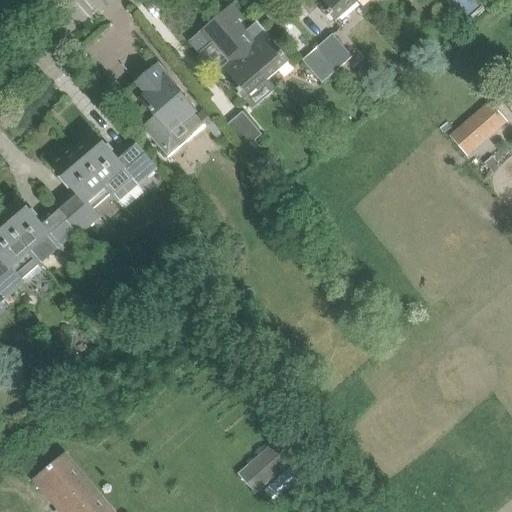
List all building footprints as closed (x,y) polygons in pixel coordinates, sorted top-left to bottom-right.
[(313,0),(334,24),(357,4),(353,0),(313,0)] [(256,24),(245,33),(238,24),(246,17),(236,5),(214,24),(265,83),(289,63),(265,35),(266,35),(256,24)] [(243,102),(265,83),(214,24),(193,42),(203,54),(213,45),(230,66),(220,74),(243,102)] [(318,48),(338,71),(353,58),(333,35),(318,48)] [(322,84),(338,71),(318,48),(303,61),(322,84)] [(158,66),(137,84),(146,95),(140,100),(155,117),(141,129),(166,158),(202,128),(192,116),(195,113),(166,79),(168,77),(158,66)] [(467,156),(505,122),(489,104),(451,138),(467,156)] [(208,127),(215,121),(206,111),(199,117),(208,127)] [(263,136),(243,112),(227,126),(248,149),(263,136)] [(72,147),(71,148),(118,202),(156,169),(132,141),(114,157),(93,134),(74,150),(72,147)] [(118,202),(71,148),(52,164),(74,191),(56,206),(80,234),(99,218),(88,205),(106,189),(118,202)] [(0,218),(42,267),(80,234),(56,206),(38,222),(19,200),(0,216),(0,218)] [(42,268),(42,267),(0,218),(0,294),(5,300),(24,283),(12,269),(30,254),(42,268)] [(256,492),(278,474),(292,461),(277,444),(241,475),(256,492)] [(107,511),(62,457),(33,481),(32,482),(55,511),(107,511)]
